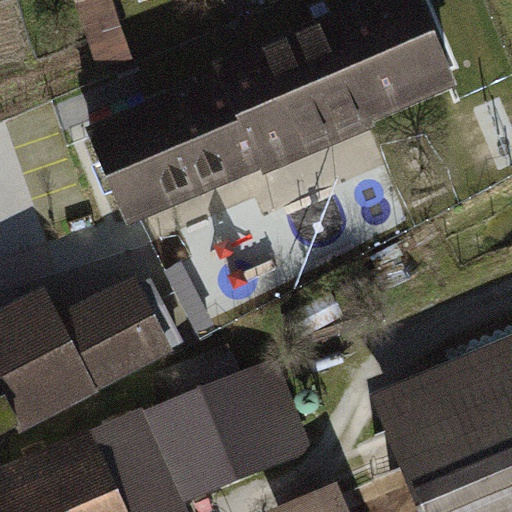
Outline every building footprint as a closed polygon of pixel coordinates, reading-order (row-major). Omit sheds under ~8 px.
[(430,0),(346,0),(81,113),(130,229),(467,86),(430,0)] [(47,283),(0,306),(0,430),(176,342),(139,270),(61,310),(47,283)] [(511,511),(511,326),(371,389),(425,511),(511,511)] [(268,360),(148,410),(185,498),(305,448),(268,360)] [(144,401),(93,424),(130,511),(191,511),(185,498),(148,410),(144,401)] [(130,511),(93,424),(0,463),(0,511),(130,511)] [(265,507),(266,511),(353,511),(338,477),(265,507)]
